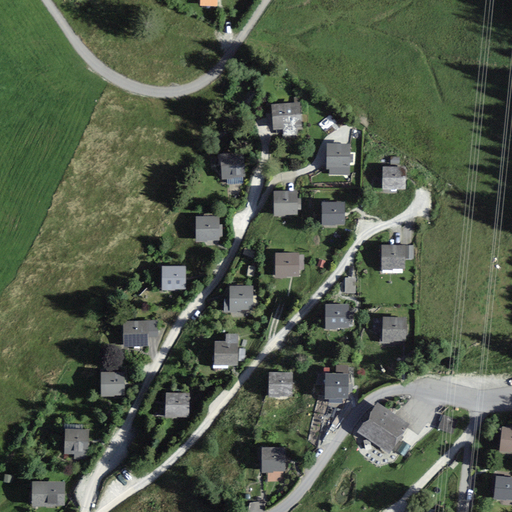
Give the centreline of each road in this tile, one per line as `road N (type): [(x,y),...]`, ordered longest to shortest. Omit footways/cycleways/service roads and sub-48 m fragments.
road 1 (residential): [(100,511),(178,454),(363,236),(421,207)]
road 2 (residential): [(84,511),(180,323),(227,262),(251,205),(266,124)]
road 3 (residential): [(44,0),(119,83),(168,93),(236,63),(275,0)]
road 4 (residential): [(478,407),(411,389),(380,393),(277,511)]
